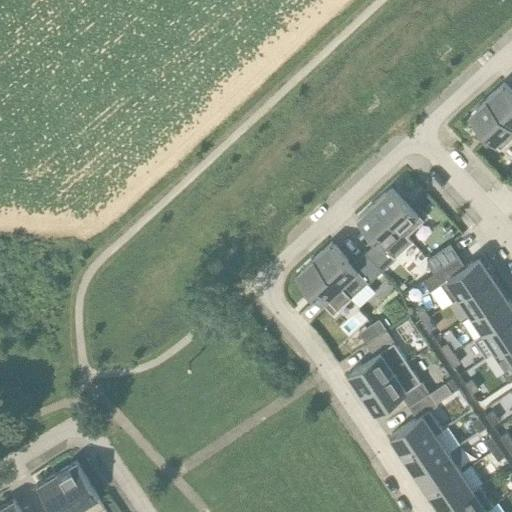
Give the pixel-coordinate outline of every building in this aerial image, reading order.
[(511,91),(504,83),(489,98),(511,122),(511,91)] [(470,115),(500,148),(511,137),(511,122),(489,98),(470,115)] [(423,219),(393,186),(376,201),(407,234),(423,219)] [(358,218),(379,240),(366,252),(383,270),(396,258),(395,257),(412,241),(407,234),(376,201),(358,218)] [(352,265),(332,242),(314,258),(351,297),(367,282),(368,283),(383,270),(366,252),(352,265)] [(428,262),(434,272),(460,255),(451,242),(427,258),(429,261),(428,262)] [(460,296),(492,275),(479,257),(466,265),(460,255),(434,272),(423,280),(430,291),(440,284),(453,301),(460,296)] [(297,274),(333,314),(351,297),(314,258),(297,274)] [(472,314),(504,293),(492,275),(460,296),(472,314)] [(484,332),(511,313),(511,305),(504,293),(472,314),(484,332)] [(417,311),(417,312),(423,321),(430,317),(423,307),(417,311)] [(496,350),(511,339),(511,313),(484,332),(496,350)] [(437,326),(430,317),(423,321),(430,331),(437,326)] [(359,332),(367,344),(388,330),(380,318),(373,322),(359,332)] [(374,355),(350,372),(363,392),(407,362),(394,342),(395,341),(388,330),(367,344),(374,355)] [(511,339),(496,350),(508,368),(502,373),(509,382),(511,380),(511,339)] [(447,343),(441,347),(447,357),(454,352),(447,343)] [(461,362),(454,352),(447,357),(454,367),(461,362)] [(420,380),(407,362),(363,392),(376,411),(401,394),(409,406),(429,392),(421,380),(420,380)] [(452,392),(459,388),(452,378),(446,382),(452,392)] [(472,379),(466,383),(472,393),(479,389),(472,379)] [(409,406),(416,417),(391,434),(404,454),(436,433),(442,429),(430,409),(438,404),(429,392),(409,406)] [(486,415),(493,425),(499,420),(493,410),(486,415)] [(479,432),(486,427),(479,417),(472,422),(479,432)] [(500,436),(507,446),(511,442),(511,439),(507,432),(500,436)] [(417,473),(449,452),(436,433),(404,454),(417,473)] [(498,446),(492,436),(485,441),(492,451),(498,446)] [(505,456),(498,446),(492,451),(498,461),(505,456)] [(449,452),(417,473),(430,492),(461,471),(449,452)] [(76,460),(56,473),(79,511),(101,511),(106,509),(76,460)] [(461,471),(430,492),(442,510),(473,489),(461,471)] [(79,511),(56,473),(36,485),(52,511),(79,511)] [(443,511),(481,511),(487,509),(494,505),(480,485),(473,489),(442,510),(443,511)] [(21,511),(13,499),(0,506),(0,511),(21,511)]
